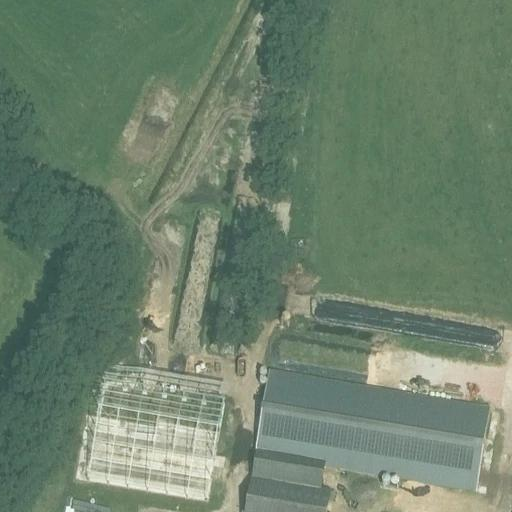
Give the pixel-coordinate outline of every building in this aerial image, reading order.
[(491,345),(494,331),(461,325),(458,340),(491,345)] [(222,357),(224,334),(211,333),(209,356),(222,357)] [(282,352),(317,353),(317,338),(282,337),(282,352)] [(180,374),(209,373),(209,362),(180,363),(180,374)] [(326,511),(330,493),(321,491),(325,467),(475,492),(488,411),(269,375),(245,511),(326,511)] [(130,497),(210,508),(226,386),(146,376),(130,497)] [(407,486),(405,509),(430,511),(432,488),(407,486)]
